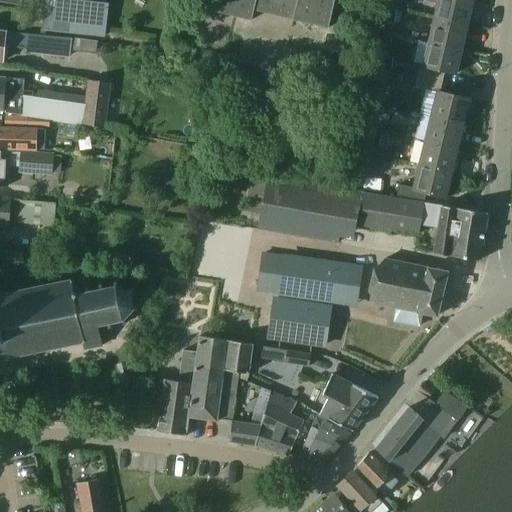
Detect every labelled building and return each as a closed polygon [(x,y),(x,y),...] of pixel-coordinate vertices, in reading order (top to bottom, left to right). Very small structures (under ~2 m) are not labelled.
[(46,0),(43,30),(104,36),(105,25),(94,24),(96,1),(85,0),(46,0)] [(328,29),(334,0),(219,0),(216,13),(251,21),(254,12),(328,29)] [(386,0),(386,7),(396,8),(397,0),(386,0)] [(474,1),(468,0),(425,0),(426,1),(437,3),(434,17),(468,26),(474,1)] [(384,25),(394,26),(396,8),(386,7),(384,25)] [(428,41),(463,50),(468,26),(434,17),(428,41)] [(27,46),(28,35),(0,31),(0,62),(2,62),(4,44),(5,44),(27,46)] [(30,35),(28,35),(26,52),(68,57),(70,38),(30,35)] [(382,36),(380,56),(389,57),(391,37),(382,36)] [(418,76),(443,82),(446,71),(457,74),(463,50),(428,41),(423,66),(420,65),(418,76)] [(379,66),(392,68),(393,59),(380,57),(379,66)] [(348,65),(324,59),(320,77),(344,83),(348,65)] [(50,88),(73,90),(74,78),(51,76),(50,88)] [(430,116),(464,125),(471,99),(441,92),(443,82),(418,76),(415,88),(436,93),(430,116)] [(6,113),(20,115),(22,96),(24,80),(6,79),(0,78),(0,110),(6,111),(6,113)] [(85,105),(83,125),(104,128),(109,84),(88,81),(85,105)] [(377,83),(375,102),(384,103),(386,84),(377,83)] [(22,96),(20,115),(83,125),(85,105),(22,96)] [(382,111),(373,110),(371,129),(380,130),(382,111)] [(414,138),(424,141),(458,149),(464,125),(430,116),(430,117),(420,114),(414,138)] [(26,117),(5,116),(5,125),(26,126),(26,117)] [(0,148),(16,149),(44,150),(44,129),(0,128),(0,148)] [(369,148),(378,149),(380,130),(371,129),(369,148)] [(418,165),(453,174),(458,149),(424,141),(418,165)] [(19,162),(19,152),(9,152),(0,151),(0,186),(8,186),(8,167),(15,162),(19,162)] [(23,152),(19,152),(19,162),(18,172),(51,174),(51,173),(59,173),(60,155),(52,155),(52,154),(44,153),(23,152)] [(368,159),(366,179),(364,178),(363,191),(380,193),(381,181),(375,180),(377,160),(368,159)] [(399,185),(397,196),(424,200),(426,192),(447,197),(453,174),(418,165),(413,188),(399,185)] [(262,213),(259,229),(337,242),(339,226),(354,228),(355,224),(403,232),(419,234),(420,225),(424,203),(408,200),(365,193),(308,181),(269,171),(262,213)] [(21,200),(0,197),(0,226),(9,227),(10,215),(18,216),(17,223),(55,227),(57,203),(21,200)] [(424,203),(420,225),(438,228),(434,253),(480,261),(488,213),(483,212),(442,205),(424,203)] [(297,296),(322,299),(344,302),(349,267),(285,257),(280,293),(281,293),(297,296)] [(385,260),(374,304),(396,308),(397,308),(394,322),(419,326),(422,313),(437,316),(448,271),(385,260)] [(0,360),(43,351),(83,342),(84,350),(104,346),(99,325),(107,323),(109,329),(112,328),(111,323),(122,320),(124,325),(127,323),(125,319),(133,310),(138,311),(139,307),(135,306),(132,293),(136,289),(133,286),(129,291),(117,287),(118,281),(115,280),(113,285),(103,287),(102,282),(98,283),(99,288),(90,290),(89,285),(88,285),(86,278),(72,281),(72,280),(0,295),(0,312),(0,313),(0,360)] [(326,345),(331,308),(296,303),(274,300),(268,336),(326,345)] [(198,352),(190,418),(216,422),(217,420),(232,422),(239,377),(239,373),(249,374),(253,344),(200,336),(198,352)] [(253,345),(252,357),(261,359),(263,347),(253,345)] [(163,380),(157,431),(158,431),(187,435),(190,418),(198,352),(183,351),(179,381),(163,380)] [(287,351),(285,363),(309,367),(311,355),(287,351)] [(329,397),(328,398),(320,415),(353,431),(368,412),(378,398),(333,375),(323,394),(329,397)] [(458,421),(459,419),(468,405),(445,390),(445,391),(436,404),(435,404),(457,420),(458,421)] [(271,392),(269,397),(261,427),(250,425),(232,422),(229,440),(256,444),(289,455),(295,442),(298,434),(302,425),(304,421),(291,416),(297,404),(271,392)] [(457,420),(435,404),(429,400),(418,415),(409,408),(375,449),(408,476),(426,455),(440,436),(443,438),(457,420)] [(308,436),(337,450),(351,433),(316,416),(308,436)] [(298,458),(325,466),(337,450),(308,436),(298,458)] [(386,495),(398,480),(370,453),(358,467),(386,495)] [(354,471),(338,486),(363,511),(370,511),(382,501),(354,471)] [(82,511),(104,511),(99,480),(77,484),(82,511)] [(354,511),(349,505),(345,507),(335,495),(313,511),(354,511)]
